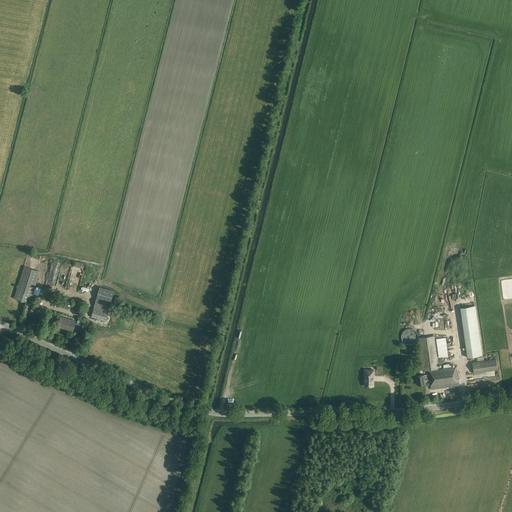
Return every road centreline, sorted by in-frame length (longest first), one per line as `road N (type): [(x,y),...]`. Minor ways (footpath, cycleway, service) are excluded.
road 1 (tertiary): [(213,412),(413,410),(511,396)]
road 2 (tertiary): [(213,412),(167,400),(0,323)]
